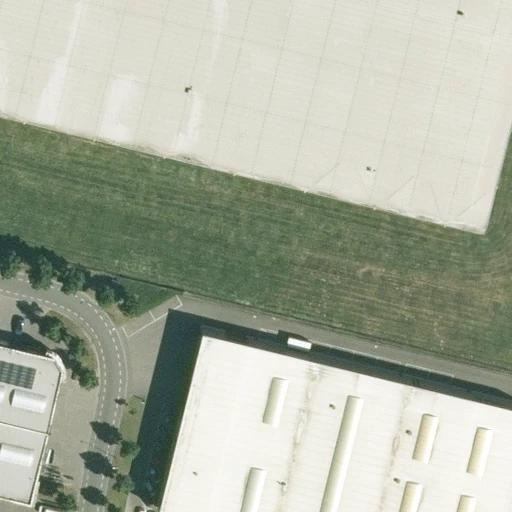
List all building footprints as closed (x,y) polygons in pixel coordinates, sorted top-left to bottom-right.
[(511,0),(0,0),(0,103),(482,221),(511,94),(511,0)] [(511,400),(200,325),(156,506),(178,511),(509,511),(511,502),(511,400)] [(0,411),(16,343),(0,338),(0,411)] [(16,343),(0,411),(0,414),(46,425),(61,363),(51,361),(54,352),(16,343)] [(0,414),(0,489),(10,492),(10,496),(31,501),(37,479),(33,478),(46,425),(0,414)]
